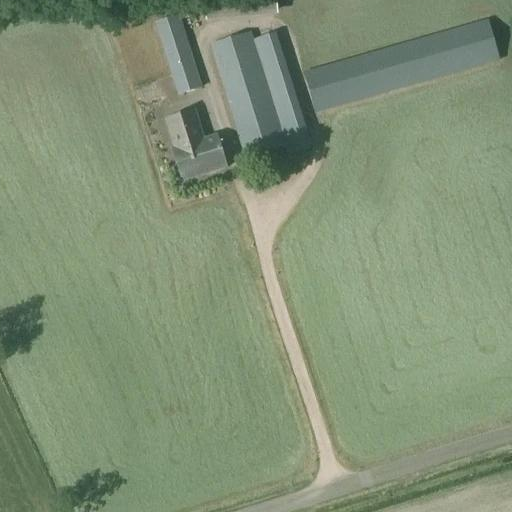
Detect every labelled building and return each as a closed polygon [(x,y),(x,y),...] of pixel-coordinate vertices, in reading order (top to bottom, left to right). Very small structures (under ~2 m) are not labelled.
[(179,18),(154,26),(177,99),(202,90),(179,18)] [(490,23),(305,74),(316,116),(500,63),(490,23)] [(251,36),(212,48),(246,161),(286,148),(278,124),(251,36)] [(195,114),(166,123),(174,151),(173,152),(183,184),(227,170),(217,138),(204,142),(195,114)] [(286,148),(288,156),(307,150),(298,118),(278,124),(286,148)]
